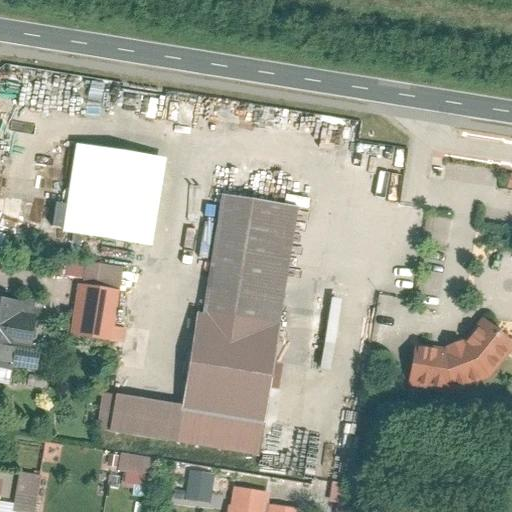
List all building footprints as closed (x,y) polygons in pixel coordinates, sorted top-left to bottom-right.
[(76,146),(60,236),(147,251),(163,161),(76,146)] [(300,208),(222,198),(204,325),(282,335),(300,208)] [(121,296),(80,290),(72,339),(113,346),(121,296)] [(33,309),(0,307),(0,384),(27,386),(33,309)] [(194,324),(182,410),(270,423),(282,335),(204,325),(194,324)] [(409,392),(436,401),(475,394),(499,377),(511,363),(511,351),(482,326),(468,345),(449,360),(423,351),(409,392)] [(101,395),(94,435),(264,463),(270,423),(182,410),(101,395)] [(60,460),(61,442),(45,441),(44,459),(60,460)] [(120,481),(135,484),(133,494),(149,497),(155,456),(124,452),(120,481)] [(189,469),(186,498),(212,502),(216,472),(189,469)] [(223,511),(298,511),(268,507),(270,495),(235,489),(232,508),(225,506),(223,511)]
